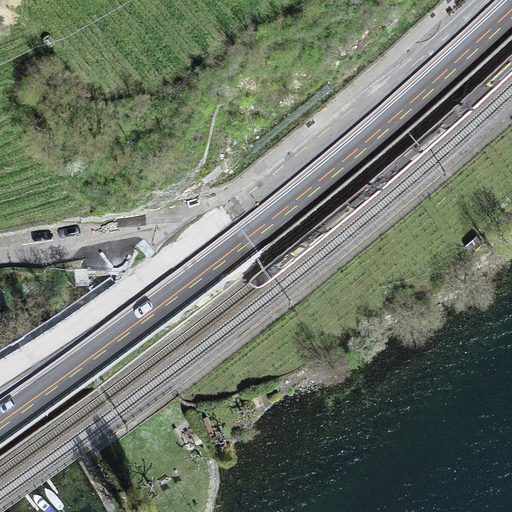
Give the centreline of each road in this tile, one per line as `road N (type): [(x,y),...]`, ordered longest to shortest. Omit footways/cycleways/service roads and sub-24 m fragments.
road 1 (primary): [(506,0),(326,158),(239,222)]
road 2 (primary): [(239,222),(0,397)]
road 3 (residential): [(239,222),(0,260)]
